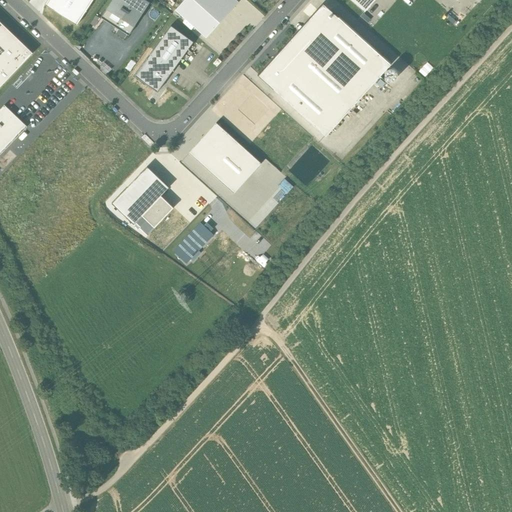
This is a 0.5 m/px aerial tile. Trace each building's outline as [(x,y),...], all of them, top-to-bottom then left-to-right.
[(93,0),(47,0),(45,4),(77,25),(93,0)] [(150,2),(146,0),(112,0),(101,17),(129,35),(150,2)] [(239,2),(237,0),(184,0),(176,10),(207,37),(239,2)] [(350,0),(364,12),(375,0),(350,0)] [(258,75),(326,136),(391,64),(323,3),(298,31),(278,53),(278,52),(270,60),(271,61),(271,60),(272,60),(259,74),(258,75)] [(0,87),(33,53),(0,20),(0,87)] [(172,26),(148,59),(170,75),(194,42),(172,26)] [(148,59),(135,75),(157,91),(170,75),(148,59)] [(266,110),(252,97),(241,110),(255,123),(266,110)] [(4,105),(0,109),(0,154),(27,126),(4,105)] [(234,193),(261,163),(216,123),(189,153),(234,193)] [(169,187),(147,166),(112,203),(134,224),(135,223),(161,196),(169,187)] [(173,208),(161,196),(135,223),(147,235),(173,208)] [(214,235),(201,222),(173,251),(186,264),(214,235)]
